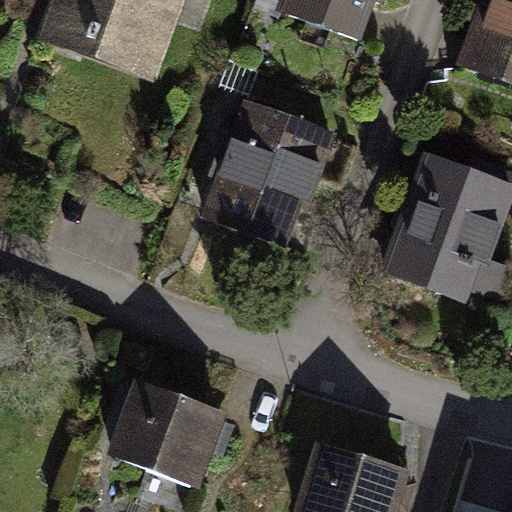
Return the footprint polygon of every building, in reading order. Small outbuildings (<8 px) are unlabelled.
[(201,0),(63,0),(48,46),(172,91),(201,0)] [(397,0),(288,0),(279,26),(375,60),(397,0)] [(511,0),(488,0),(460,81),(511,99),(511,0)] [(353,137),(254,102),(211,225),(311,259),(353,137)] [(511,214),(511,190),(430,161),(382,293),(472,326),(511,214)] [(242,425),(143,391),(119,462),(217,495),(242,425)] [(406,511),(417,477),(329,448),(308,511),(406,511)]
